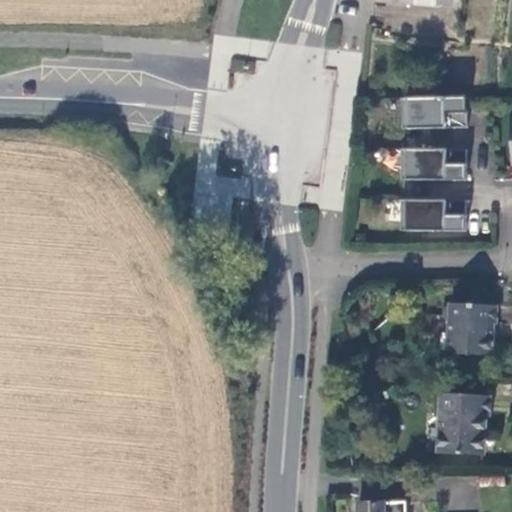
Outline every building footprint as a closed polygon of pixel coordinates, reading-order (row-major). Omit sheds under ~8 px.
[(468,97),(403,97),(403,127),(468,127),(468,97)] [(466,148),(401,148),(401,179),(466,180),(466,148)] [(465,230),(466,200),(401,199),(400,230),(465,230)] [(496,328),(497,309),(450,305),(448,355),(492,360),(494,328),(496,328)] [(497,397),(447,395),(445,454),(487,456),(489,418),(495,418),(497,397)] [(406,511),(407,503),(359,504),(358,511),(406,511)]
